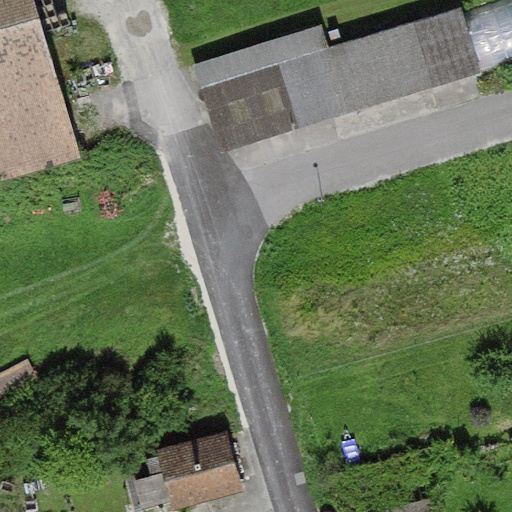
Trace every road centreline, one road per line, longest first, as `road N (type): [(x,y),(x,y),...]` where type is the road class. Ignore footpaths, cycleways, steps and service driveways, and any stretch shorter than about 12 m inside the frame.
road 1 (residential): [(299,511),(204,205),(511,115)]
road 2 (unknown): [(204,205),(124,0)]
